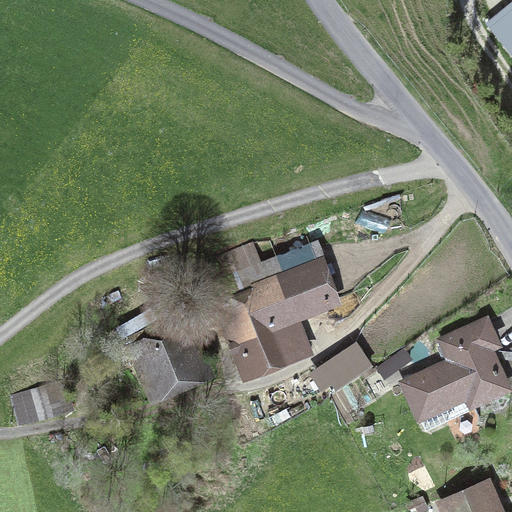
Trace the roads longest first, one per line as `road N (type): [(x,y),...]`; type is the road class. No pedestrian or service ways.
road 1 (track): [(0,432),(227,393),(322,356),(476,183)]
road 2 (track): [(0,335),(64,287),(140,249),(302,197),(462,165)]
road 3 (unclassified): [(147,0),(367,114),(423,127)]
road 4 (unclassified): [(423,127),(320,0)]
road 5 (unclassified): [(511,236),(462,165),(423,127)]
